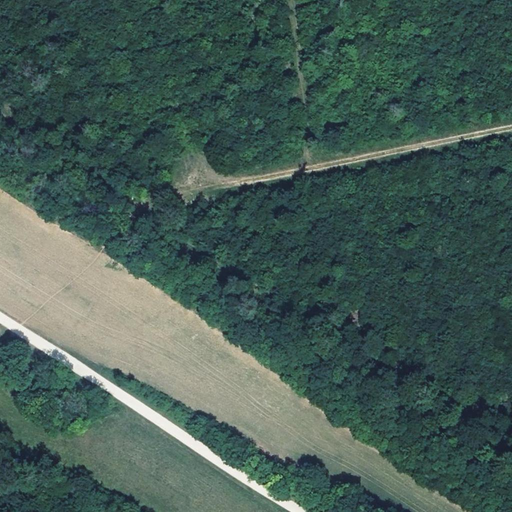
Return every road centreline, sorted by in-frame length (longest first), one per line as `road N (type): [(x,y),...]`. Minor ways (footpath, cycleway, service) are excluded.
road 1 (track): [(511,131),(150,204)]
road 2 (track): [(300,511),(0,319)]
